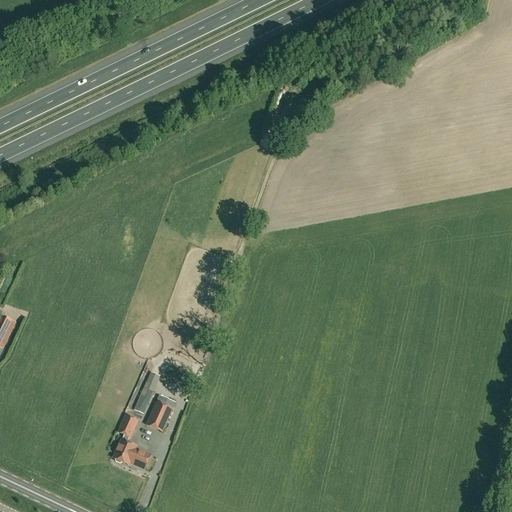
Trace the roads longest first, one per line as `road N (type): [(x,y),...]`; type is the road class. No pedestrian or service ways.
road 1 (motorway): [(0,159),(327,0)]
road 2 (motorway): [(255,0),(0,122)]
